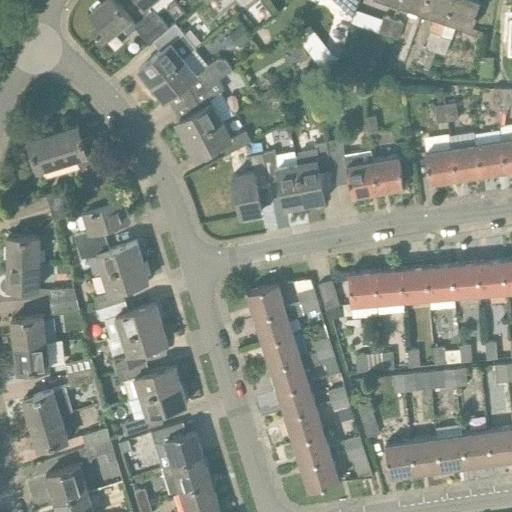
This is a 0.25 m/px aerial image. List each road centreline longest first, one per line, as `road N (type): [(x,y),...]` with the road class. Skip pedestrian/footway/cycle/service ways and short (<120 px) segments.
road 1 (residential): [(200,266),(511,213)]
road 2 (residential): [(200,266),(178,193),(139,120),(111,87),(33,35)]
road 3 (residential): [(272,511),(200,266)]
